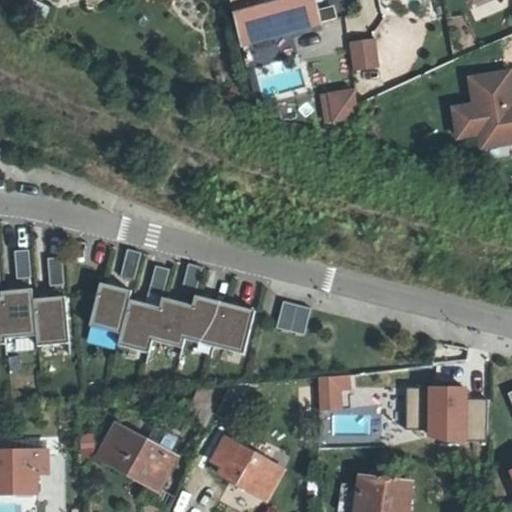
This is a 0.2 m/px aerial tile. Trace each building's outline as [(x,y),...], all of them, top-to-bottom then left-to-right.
[(325,22),(318,0),(234,0),(244,43),(325,22)] [(379,36),(355,42),(361,68),(386,62),(379,36)] [(511,66),(511,61),(472,68),(476,94),(455,98),(460,128),(511,118),(511,66)] [(373,112),(367,88),(335,96),(341,121),(373,112)] [(484,138),(511,132),(511,118),(481,124),(484,138)] [(122,274),(136,278),(143,250),(129,247),(122,274)] [(18,278),(33,276),(31,249),(16,250),(18,278)] [(51,285),(66,284),(64,256),(49,257),(51,285)] [(190,261),(183,289),(197,292),(204,265),(190,261)] [(157,263),(150,290),(164,294),(172,267),(157,263)] [(185,346),(187,338),(246,352),(257,309),(197,294),(195,303),(164,296),(162,305),(132,298),(134,289),(103,281),(92,324),(123,332),(120,343),(151,351),(155,339),(185,346)] [(3,290),(3,296),(0,296),(0,343),(8,343),(8,337),(39,334),(40,345),(72,342),(67,295),(35,298),(34,288),(3,290)] [(313,305),(285,298),(279,325),(306,332),(313,305)] [(321,407),(342,406),(341,389),(353,387),(352,371),(320,375),(321,407)] [(427,385),(427,386),(407,386),(406,426),(426,426),(426,432),(442,437),(486,437),(486,397),(463,397),(463,385),(427,385)] [(233,389),(222,413),(231,418),(244,394),(233,389)] [(202,391),(190,415),(205,423),(217,399),(202,391)] [(115,425),(99,457),(159,487),(175,454),(115,425)] [(224,466),(220,473),(267,498),(284,468),(226,437),(213,461),(224,466)] [(0,449),(0,490),(26,491),(27,472),(47,472),(48,451),(0,449)] [(358,508),(356,511),(409,511),(414,484),(362,476),(360,492),(358,508)] [(346,490),(344,505),(358,508),(360,492),(346,490)]
